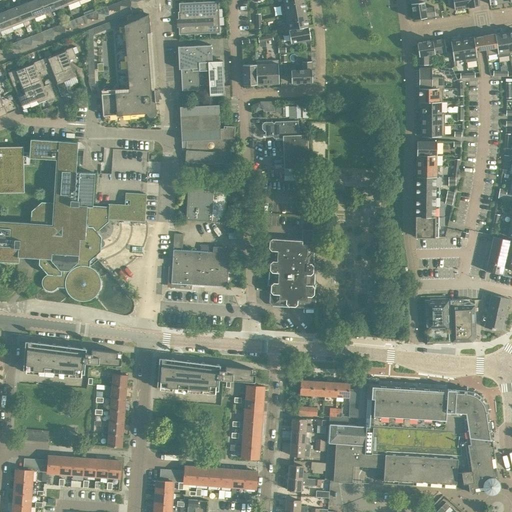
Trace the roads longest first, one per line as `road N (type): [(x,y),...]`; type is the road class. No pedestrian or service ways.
road 1 (residential): [(147,338),(170,102),(158,20)]
road 2 (residential): [(242,96),(253,345)]
road 3 (residential): [(275,347),(264,511)]
road 4 (residential): [(363,354),(349,511)]
road 5 (tertiary): [(147,338),(11,321)]
road 6 (residential): [(3,451),(11,321)]
